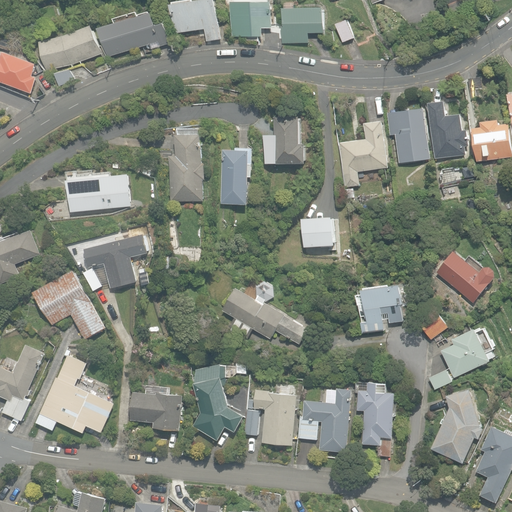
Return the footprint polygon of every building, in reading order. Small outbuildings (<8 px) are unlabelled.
[(206,29),(208,41),(223,39),(217,0),(204,0),(173,5),(177,34),(206,29)] [(233,37),(263,37),(264,28),(274,28),(274,2),(233,2),(233,37)] [(282,27),(282,44),(310,43),(309,33),(316,33),(326,33),(326,8),(322,8),(322,6),(316,6),(295,6),(295,9),(284,9),(284,27),(282,27)] [(100,29),(109,57),(160,42),(161,46),(172,43),(166,23),(158,25),(155,12),(152,13),(152,11),(140,15),(141,16),(100,29)] [(337,25),(343,43),(355,38),(348,21),(337,25)] [(40,42),(46,70),(73,65),(105,53),(94,25),(65,37),(40,42)] [(0,80),(32,93),(38,77),(34,76),(39,64),(6,51),(4,57),(0,55),(0,80)] [(56,75),(60,86),(76,80),(72,68),(56,75)] [(430,103),(436,158),(467,155),(466,146),(469,145),(468,130),(463,130),(461,114),(447,115),(445,102),(430,103)] [(397,135),(400,162),(431,159),(425,108),(388,113),(391,135),(397,135)] [(264,135),(264,163),(308,163),(308,143),(303,143),(303,116),(275,116),(275,135),(264,135)] [(473,128),(478,161),(511,156),(511,143),(509,123),(499,125),(499,120),(481,122),(482,127),(473,128)] [(340,143),(347,187),(360,185),(359,172),(390,167),(383,121),(365,124),(367,138),(340,143)] [(171,155),(172,201),(206,201),(205,180),(207,180),(207,163),(205,163),(204,128),(179,128),(180,155),(171,155)] [(222,204),(249,204),(251,150),(224,149),(222,204)] [(78,210),(78,212),(132,207),(129,174),(69,180),(72,211),(78,210)] [(304,218),(306,247),(336,245),(335,216),(304,218)] [(0,282),(1,285),(22,277),(16,264),(41,255),(32,231),(5,241),(6,238),(0,235),(0,282)] [(139,281),(132,257),(151,252),(147,233),(86,249),(90,267),(93,266),(94,268),(84,272),(94,291),(103,285),(110,283),(112,288),(139,281)] [(437,272),(475,303),(497,276),(496,270),(491,266),(485,267),(481,271),(455,250),(437,272)] [(160,271),(171,271),(171,255),(160,255),(160,271)] [(72,314),(86,339),(108,327),(75,269),(35,292),(54,324),(72,314)] [(277,330),(301,344),(310,330),(267,303),(267,301),(276,296),(276,286),(266,281),(258,285),(257,295),(259,295),(258,300),(237,287),(223,310),(236,317),(228,330),(247,342),(255,328),(272,339),(277,330)] [(390,286),(390,283),(366,287),(366,289),(364,289),(365,293),(359,294),(362,316),(364,316),(365,321),(362,322),(364,333),(385,330),(384,319),(390,318),(391,322),(404,321),(402,304),(404,303),(401,284),(390,286)] [(420,321),(432,339),(449,327),(437,309),(420,321)] [(442,349),(455,377),(484,364),(484,365),(488,363),(488,362),(492,360),(477,328),(453,339),(455,343),(442,349)] [(3,411),(23,420),(32,400),(26,398),(28,394),(29,395),(31,390),(30,389),(46,352),(28,344),(20,362),(18,362),(14,370),(15,371),(15,372),(0,365),(0,394),(9,399),(3,411)] [(58,421),(85,432),(88,425),(103,432),(116,403),(76,385),(79,378),(82,379),(89,363),(70,354),(59,377),(58,376),(37,422),(54,430),(58,421)] [(498,358),(500,363),(508,359),(506,354),(498,358)] [(194,426),(220,440),(227,426),(236,431),(245,415),(230,406),(223,376),(223,363),(198,369),(197,382),(195,383),(201,413),(194,426)] [(430,377),(435,389),(453,381),(447,369),(430,377)] [(379,455),(392,456),(396,392),(387,392),(388,383),(357,381),(356,392),(359,392),(358,410),(365,411),(363,444),(379,444),(379,455)] [(320,449),(348,452),(353,389),(338,388),(337,403),(316,401),(305,400),(304,420),(301,419),(299,438),(316,439),(318,440),(319,421),(323,421),(320,449)] [(432,449),(463,463),(476,436),(480,438),(484,428),(481,426),(482,425),(471,388),(448,395),(451,407),(432,449)] [(263,442),(294,444),(299,394),(270,392),(271,390),(257,389),(255,408),(266,409),(263,442)] [(155,427),(182,430),(185,394),(158,392),(158,394),(134,392),(131,420),(156,422),(155,427)] [(245,433),(258,435),(262,411),(248,409),(245,433)] [(481,495),(498,502),(511,470),(511,429),(506,428),(505,431),(492,425),(482,450),(485,451),(477,471),(489,476),(481,495)] [(58,511),(104,511),(109,498),(85,491),(81,490),(78,491),(75,501),(77,504),(81,505),(80,510),(61,504),(58,511)] [(0,511),(27,511),(29,507),(3,499),(0,508),(0,511)] [(164,511),(166,503),(138,501),(136,511),(164,511)] [(222,511),(223,504),(199,501),(197,511),(222,511)]
